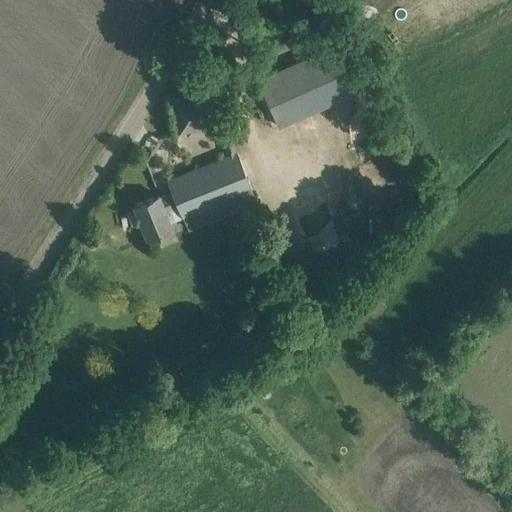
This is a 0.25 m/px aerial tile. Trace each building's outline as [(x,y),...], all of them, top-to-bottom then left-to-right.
[(369,0),(381,10),(389,0),(369,0)] [(340,40),(304,56),(326,104),(357,90),(363,88),(356,73),(340,40)] [(213,94),(172,99),(176,132),(218,126),(215,109),(215,104),(213,94)] [(290,119),(292,151),(354,149),(353,116),(290,119)] [(252,187),(245,170),(237,151),(166,180),(172,192),(159,197),(158,194),(134,205),(147,238),(172,227),(165,210),(177,205),(181,216),(252,187)]
